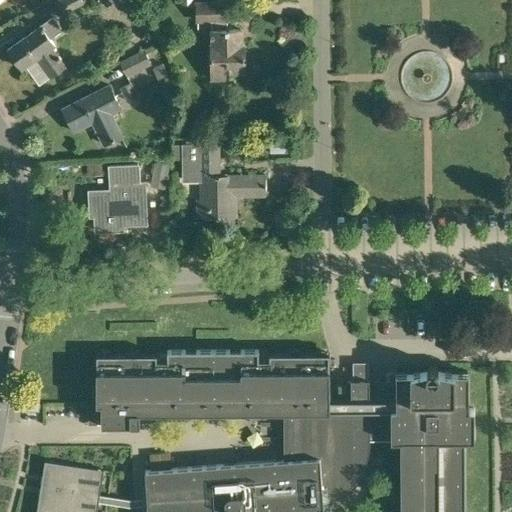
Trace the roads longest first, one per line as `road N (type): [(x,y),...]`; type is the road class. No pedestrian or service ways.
road 1 (residential): [(323,266),(10,285)]
road 2 (residential): [(323,266),(319,0)]
road 3 (unclassified): [(263,431),(0,431)]
road 4 (residential): [(511,349),(342,350),(323,266)]
road 5 (residential): [(323,266),(511,242)]
road 6 (residential): [(10,285),(16,183),(0,130)]
